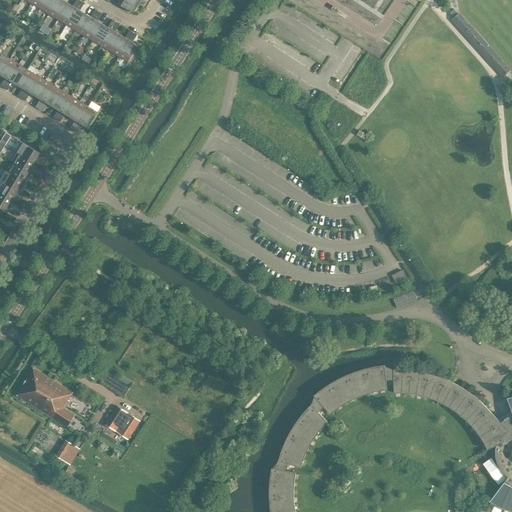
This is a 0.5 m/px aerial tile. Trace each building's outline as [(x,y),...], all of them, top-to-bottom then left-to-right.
[(41,8),(45,0),(33,0),(32,3),(41,8)] [(45,0),(41,8),(49,14),(57,0),(45,0)] [(58,19),(68,3),(63,0),(57,0),(49,14),(58,19)] [(119,0),(117,3),(134,13),(139,4),(132,0),(119,0)] [(68,3),(58,19),(67,24),(77,8),(68,3)] [(76,30),(86,13),(77,8),(67,24),(76,30)] [(511,65),(462,12),(455,18),(506,72),(511,66),(511,65)] [(86,13),(76,30),(85,35),(94,18),(86,13)] [(93,40),(103,24),(94,18),(85,35),(93,40)] [(103,24),(93,40),(102,45),(112,29),(103,24)] [(111,51),(121,34),(112,29),(102,45),(111,51)] [(4,30),(0,36),(5,39),(9,33),(4,30)] [(121,34),(111,51),(119,56),(129,40),(121,34)] [(128,61),(138,45),(129,40),(119,56),(128,61)] [(79,45),(75,50),(80,53),(84,48),(79,45)] [(0,74),(0,75),(10,59),(2,53),(0,55),(0,74)] [(10,59),(0,75),(9,80),(19,64),(10,59)] [(18,86),(28,69),(19,64),(9,80),(18,86)] [(28,69),(18,86),(27,91),(36,74),(28,69)] [(35,96),(45,80),(36,74),(27,91),(35,96)] [(45,80),(35,96),(44,101),(54,85),(45,80)] [(54,85),(44,101),(53,107),(63,90),(54,85)] [(63,90),(53,107),(62,112),(71,96),(63,90)] [(70,117),(80,101),(71,96),(62,112),(70,117)] [(80,101),(70,117),(79,123),(89,106),(80,101)] [(88,128),(98,112),(89,106),(79,123),(88,128)] [(365,139),(368,135),(360,130),(357,135),(365,139)] [(6,132),(0,142),(5,145),(11,135),(6,132)] [(42,154),(23,143),(17,152),(39,165),(42,160),(40,159),(42,154)] [(17,152),(12,161),(31,173),(34,169),(36,170),(39,165),(17,152)] [(31,173),(12,161),(6,171),(28,183),(31,178),(28,177),(31,173)] [(1,180),(20,191),(22,187),(25,188),(28,183),(6,171),(1,180)] [(20,191),(1,180),(0,181),(0,192),(16,202),(19,197),(17,196),(20,191)] [(0,205),(9,210),(11,206),(13,207),(16,202),(0,192),(0,205)] [(397,308),(417,299),(413,290),(394,299),(397,308)] [(93,364),(86,375),(94,380),(101,370),(93,364)] [(501,422),(489,409),(483,403),(476,397),(469,392),(462,387),(454,382),(446,379),(438,375),(429,373),(420,371),(412,370),(403,369),(394,369),(385,365),(375,366),(366,368),(356,371),(347,374),(338,379),(330,383),(322,389),(314,395),(311,404),(305,411),(299,419),(294,426),(289,434),(285,443),(281,452),(279,461),(273,468),(272,468),(270,478),(270,487),(270,497),(270,507),(271,511),(296,511),(295,504),(294,496),(294,488),(295,481),(296,472),(287,471),(288,463),(301,467),(304,459),(306,452),(310,446),(314,439),(318,433),(323,427),(328,421),(319,412),(324,407),(330,414),(337,409),(343,404),(350,401),(357,397),(364,394),(372,392),(379,390),(387,389),(387,380),(394,379),(394,393),(402,393),(409,393),(416,394),(423,396),(430,398),(437,400),(443,404),(449,407),(455,411),(461,415),(467,420),(472,426),(476,431),(480,436),(484,443),(488,449),(496,445),(495,450),(496,456),(497,462),(500,468),(503,473),(508,477),(491,500),(502,507),(511,510),(511,398),(508,399),(511,411),(511,415),(507,418),(501,422)] [(69,400),(73,392),(33,367),(17,395),(68,428),(76,415),(66,408),(71,400),(69,400)] [(122,375),(120,379),(129,385),(132,381),(122,375)] [(136,403),(133,408),(147,418),(150,413),(136,403)] [(126,438),(138,419),(118,405),(105,424),(126,438)] [(72,443),(62,459),(71,464),(81,448),(72,443)] [(75,470),(69,467),(65,474),(70,477),(75,470)]
